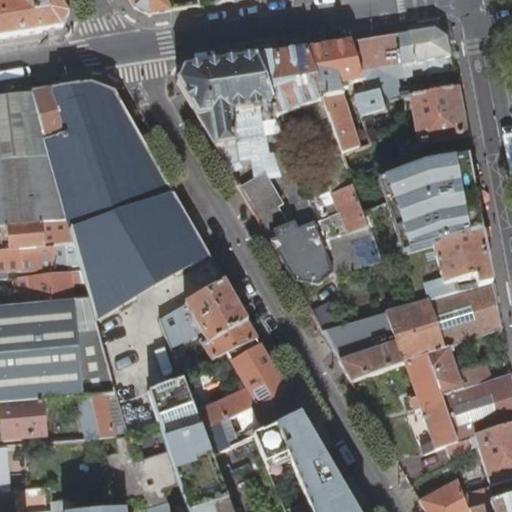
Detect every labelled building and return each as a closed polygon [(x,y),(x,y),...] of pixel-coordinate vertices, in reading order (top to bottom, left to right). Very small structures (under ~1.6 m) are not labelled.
[(3,3),(0,3),(0,38),(2,39),(62,29),(69,15),(60,0),(15,0),(16,2),(3,4),(3,3)] [(127,0),(134,11),(148,17),(199,8),(197,0),(127,0)] [(404,81),(453,73),(450,58),(447,41),(433,31),(408,35),(408,36),(397,38),(364,43),(351,45),(362,83),(360,83),(362,86),(354,94),(356,98),(379,94),(382,105),(399,102),(394,81),(403,80),(404,81)] [(339,88),(360,83),(362,83),(351,45),(351,44),(305,51),(342,156),(359,150),(339,88)] [(328,188),(306,196),(314,217),(294,226),(266,237),(296,289),(327,280),(331,279),(380,265),(363,218),(347,173),(342,157),(342,156),(305,51),(277,56),(255,59),(273,108),(277,119),(299,111),(328,188)] [(231,115),(258,111),(269,109),(273,108),(255,59),(183,70),(176,84),(224,166),(238,164),(238,163),(231,115)] [(95,325),(210,260),(167,185),(115,95),(91,87),(32,96),(67,221),(67,222),(67,223),(74,247),(81,273),(89,302),(95,325)] [(421,148),(466,139),(457,92),(451,93),(413,99),(420,142),(421,148)] [(354,99),(360,120),(384,111),(382,105),(379,94),(356,98),(354,99)] [(43,224),(67,221),(32,96),(2,100),(0,100),(0,228),(7,227),(43,224)] [(420,142),(413,99),(399,102),(382,105),(384,111),(396,145),(420,142)] [(258,111),(261,137),(278,136),(269,109),(258,111)] [(261,137),(258,111),(231,115),(238,163),(249,162),(246,141),(261,137)] [(402,259),(461,242),(454,207),(478,201),(467,144),(421,153),(380,172),(393,207),(363,218),(380,265),(402,259)] [(290,149),(288,150),(290,153),(297,172),(298,175),(299,174),(290,149)] [(291,174),(297,172),(290,153),(284,156),(291,174)] [(265,173),(237,188),(266,237),(294,226),(265,173)] [(454,207),(461,242),(484,236),(478,201),(454,207)] [(7,228),(10,253),(45,250),(42,225),(7,228)] [(407,278),(411,281),(418,278),(422,288),(415,290),(420,307),(459,296),(457,291),(478,285),(480,291),(494,287),(490,266),(484,236),(461,242),(402,259),(407,278)] [(81,273),(74,247),(57,249),(53,249),(55,267),(66,266),(68,275),(71,274),(81,273)] [(55,267),(53,249),(45,250),(10,253),(3,254),(3,255),(0,255),(0,274),(55,269),(55,267)] [(73,300),(71,274),(68,275),(29,279),(13,280),(14,289),(8,289),(8,297),(14,296),(15,305),(32,303),(73,300)] [(331,279),(327,280),(296,289),(303,300),(311,314),(342,298),(331,279)] [(198,338),(213,364),(228,357),(258,343),(241,313),(225,285),(161,321),(170,347),(196,333),(192,326),(195,324),(199,331),(202,335),(198,338)] [(478,285),(457,291),(459,296),(480,291),(478,285)] [(396,344),(340,364),(352,384),(406,366),(426,359),(426,358),(453,349),(503,332),(499,311),(494,287),(480,291),(459,296),(420,307),(387,316),(396,344)] [(15,305),(0,306),(0,310),(74,303),(73,300),(32,303),(15,305)] [(76,332),(74,303),(0,310),(0,360),(78,354),(76,332)] [(396,344),(387,316),(358,324),(323,334),(332,350),(340,364),(396,344)] [(76,332),(78,354),(103,351),(97,330),(76,332)] [(221,408),(228,422),(238,417),(253,411),(288,395),(272,367),(258,343),(228,357),(248,395),(223,406),(221,408)] [(455,354),(453,349),(426,358),(426,359),(441,400),(497,381),(493,357),(456,371),(450,356),(455,354)] [(78,354),(82,401),(115,398),(103,351),(78,354)] [(82,401),(78,354),(0,360),(0,407),(42,404),(76,401),(82,401)] [(425,458),(446,448),(457,444),(441,400),(426,359),(406,366),(418,399),(409,402),(411,407),(413,407),(416,414),(422,412),(434,447),(422,451),(425,458)] [(457,444),(470,440),(476,438),(511,427),(511,380),(511,376),(497,381),(441,400),(457,444)] [(231,511),(212,459),(203,434),(184,383),(150,395),(168,452),(179,486),(187,511),(231,511)] [(241,441),(243,444),(254,439),(263,435),(264,436),(301,418),(294,405),(288,395),(253,411),(260,427),(243,435),(246,439),(241,441)] [(85,442),(99,441),(115,484),(120,499),(142,495),(134,465),(121,417),(115,398),(82,401),(76,401),(85,442)] [(45,439),(42,404),(0,407),(0,408),(3,442),(45,439)] [(243,429),(235,433),(240,446),(243,444),(241,441),(246,439),(243,435),(260,427),(253,411),(238,417),(243,429)] [(257,448),(264,467),(287,456),(311,509),(312,511),(356,511),(353,505),(344,490),(332,470),(319,448),(301,418),(264,436),(263,435),(254,439),(258,448),(257,448)] [(240,446),(235,433),(233,428),(228,430),(225,423),(220,426),(230,451),(240,446)] [(230,451),(220,426),(203,434),(212,459),(230,451)] [(511,427),(476,438),(479,448),(491,487),(511,481),(511,427)] [(479,448),(476,438),(470,440),(473,450),(479,448)] [(473,450),(470,440),(457,444),(446,448),(450,458),(474,451),(473,450)] [(179,486),(168,452),(141,460),(142,462),(134,465),(142,495),(146,511),(169,505),(164,490),(179,486)] [(468,511),(458,482),(421,503),(426,511),(468,511)] [(0,494),(0,511),(16,511),(16,509),(9,510),(8,493),(2,494),(0,494)] [(511,511),(511,499),(469,511),(511,511)]
